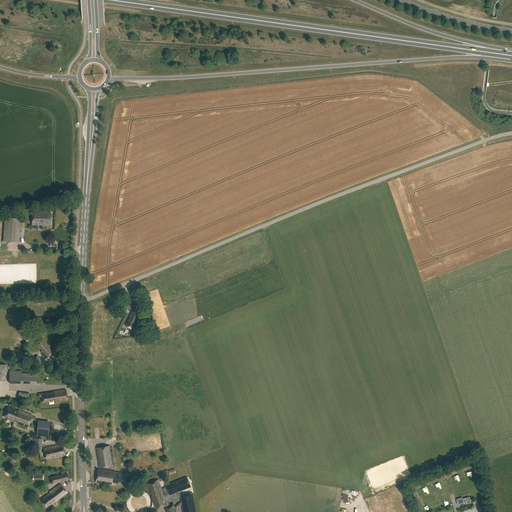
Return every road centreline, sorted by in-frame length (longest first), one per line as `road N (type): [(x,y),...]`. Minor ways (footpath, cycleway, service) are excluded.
road 1 (unclassified): [(80,303),(511,133)]
road 2 (trunk): [(490,51),(108,0)]
road 3 (trunk): [(108,79),(490,51)]
road 4 (primary): [(83,511),(80,303)]
road 5 (trunk): [(490,51),(352,0)]
road 6 (primary): [(80,303),(88,164)]
